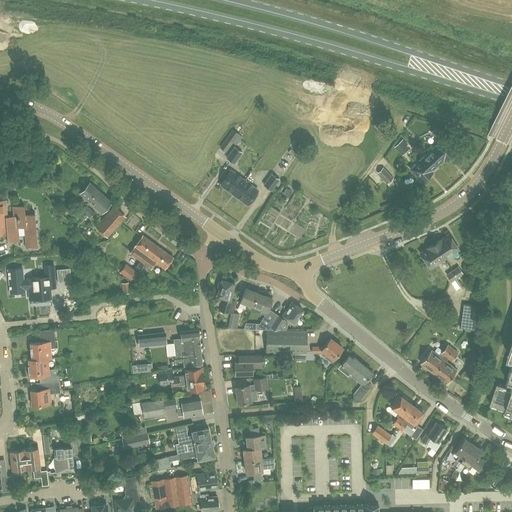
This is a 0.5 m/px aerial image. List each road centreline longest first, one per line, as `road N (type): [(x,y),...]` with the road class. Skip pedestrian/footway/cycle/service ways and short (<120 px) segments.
road 1 (primary): [(134,0),(511,101)]
road 2 (primary): [(511,86),(234,0)]
road 3 (tertiary): [(304,266),(457,202),(485,172),(511,120)]
road 4 (residential): [(221,413),(369,403),(396,365)]
road 5 (tertiary): [(141,177),(53,116),(0,98)]
road 6 (residential): [(221,413),(203,256)]
road 7 (tertiary): [(511,447),(396,365)]
road 8 (residential): [(320,303),(203,256)]
